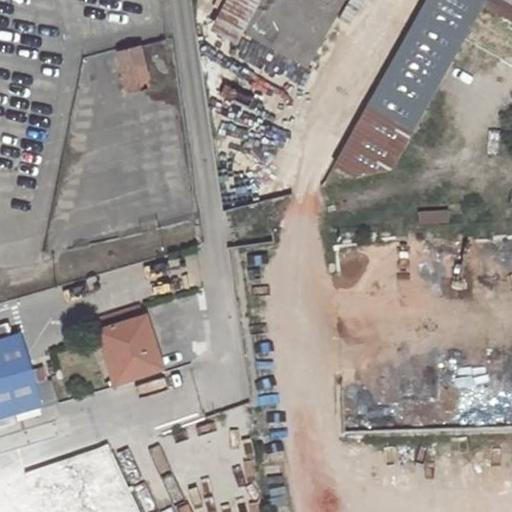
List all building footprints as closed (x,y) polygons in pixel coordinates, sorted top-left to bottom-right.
[(344,0),(230,0),(224,13),(226,23),(308,68),(344,0)] [(511,0),(425,0),(366,108),(410,132),(469,25),(509,47),(511,40),(511,0)] [(202,20),(193,21),(194,30),(203,29),(202,20)] [(138,47),(116,51),(124,90),(145,85),(138,47)] [(139,305),(99,318),(103,331),(94,334),(110,383),(157,368),(139,305)] [(14,336),(0,340),(0,419),(38,407),(31,387),(14,336)] [(47,382),(31,387),(38,407),(53,402),(47,382)] [(450,425),(449,394),(354,396),(355,427),(450,425)]
